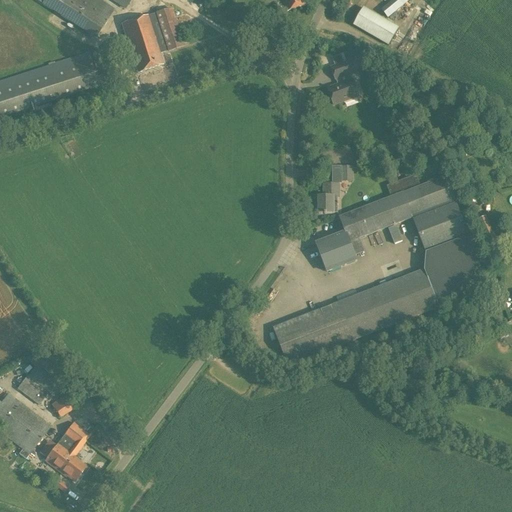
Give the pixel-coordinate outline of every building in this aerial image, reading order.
[(100,0),(35,0),(96,39),(115,9),(100,0)] [(110,0),(125,10),(131,0),(110,0)] [(282,0),(287,12),(308,5),(305,0),(282,0)] [(388,18),(409,0),(392,0),(381,10),(388,18)] [(389,44),(399,27),(364,7),(354,25),(389,44)] [(182,40),(172,8),(155,13),(155,14),(121,25),(137,74),(163,65),(160,54),(167,51),(168,52),(188,45),(187,39),(182,40)] [(267,37),(282,29),(271,11),(257,18),(267,37)] [(362,59),(367,56),(362,48),(358,50),(362,59)] [(99,80),(92,60),(58,72),(57,69),(51,71),(51,74),(0,90),(0,123),(4,122),(3,117),(55,100),(57,104),(66,101),(65,97),(101,85),(103,84),(121,78),(119,68),(100,74),(101,79),(99,80)] [(350,81),(348,75),(355,72),(351,60),(331,67),(335,80),(340,78),(342,84),(328,89),(334,105),(358,97),(352,80),(350,81)] [(353,182),(354,168),(343,168),(343,181),(353,182)] [(339,185),(339,175),(328,175),(328,178),(327,178),(327,184),(323,184),(323,197),(318,197),(318,214),(337,214),(337,198),(340,198),(340,185),(339,185)] [(391,198),(420,187),(416,175),(387,186),(391,198)] [(420,187),(391,198),(339,218),(344,231),(317,242),(328,270),(358,258),(357,255),(364,252),(359,239),(412,219),(426,254),(425,270),(340,303),(274,329),(288,366),(439,308),(481,268),(469,237),(446,177),(420,187)] [(483,246),(497,240),(486,216),(472,222),(483,246)] [(392,227),(396,243),(404,241),(399,225),(392,227)] [(38,406),(51,389),(47,387),(48,386),(30,373),(17,389),(38,406)] [(74,390),(70,385),(60,391),(64,397),(51,404),(60,418),(86,401),(77,388),(74,390)] [(1,405),(0,403),(0,432),(22,449),(18,454),(25,459),(29,454),(30,455),(51,427),(9,395),(1,405)] [(73,458),(74,458),(90,436),(73,423),(44,461),(61,474),(73,458)] [(86,467),(74,458),(73,458),(61,474),(62,473),(75,482),(86,467)] [(61,483),(57,479),(53,485),(57,488),(63,494),(68,488),(61,482),(61,483)]
